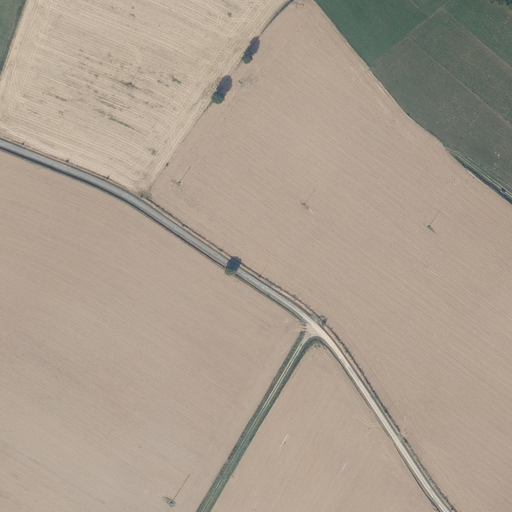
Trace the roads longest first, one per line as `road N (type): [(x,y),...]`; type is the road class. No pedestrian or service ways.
road 1 (unclassified): [(446,511),(340,353),(283,298),(114,191),(0,143)]
road 2 (track): [(316,327),(203,511)]
